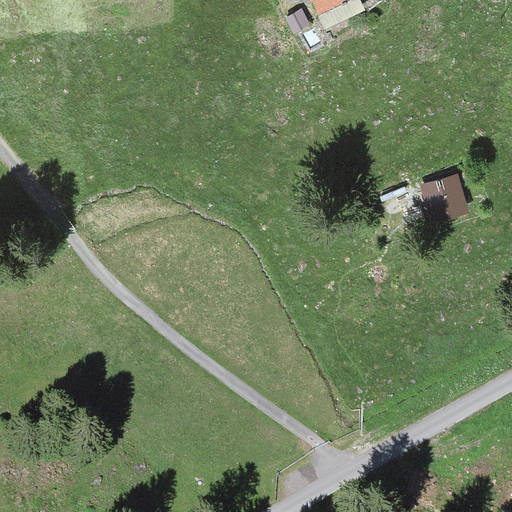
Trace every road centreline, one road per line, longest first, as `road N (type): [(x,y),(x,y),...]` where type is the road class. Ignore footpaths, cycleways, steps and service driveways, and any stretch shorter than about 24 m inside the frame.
road 1 (track): [(0,147),(125,296),(349,470)]
road 2 (unclassified): [(279,511),(511,377)]
